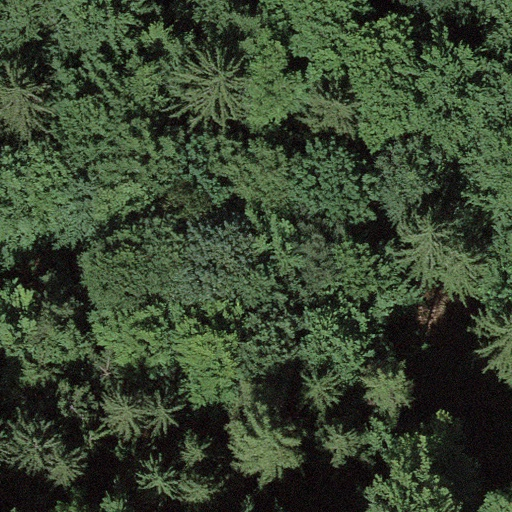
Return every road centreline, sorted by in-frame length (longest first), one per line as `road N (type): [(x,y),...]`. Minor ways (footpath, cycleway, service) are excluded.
road 1 (track): [(0,348),(235,348),(511,394)]
road 2 (track): [(0,190),(511,163)]
